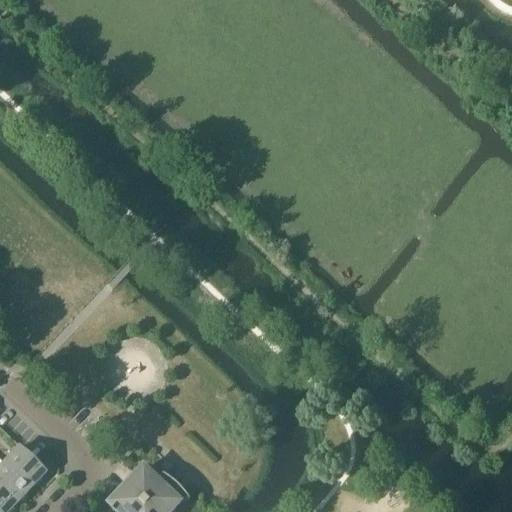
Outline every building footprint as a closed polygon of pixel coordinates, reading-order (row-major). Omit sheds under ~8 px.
[(19,449),(4,465),(30,491),(46,474),(19,449)] [(30,491),(4,465),(0,469),(0,491),(15,506),(30,491)] [(142,471),(125,489),(148,511),(173,511),(175,510),(187,503),(188,503),(189,503),(186,499),(185,497),(183,495),(180,491),(175,486),(171,483),(167,480),(161,477),(161,478),(162,478),(158,486),(142,471)] [(148,511),(125,489),(107,508),(111,511),(148,511)] [(9,511),(15,506),(0,491),(0,511),(9,511)]
